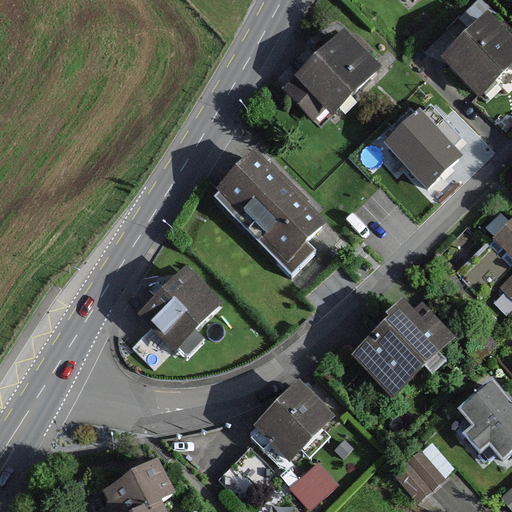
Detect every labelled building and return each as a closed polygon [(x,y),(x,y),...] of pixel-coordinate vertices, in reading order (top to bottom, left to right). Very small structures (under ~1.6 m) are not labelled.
[(480,102),(511,69),(511,39),(488,16),(441,63),(480,102)] [(380,72),(343,35),(280,97),(308,124),(319,113),(329,122),(380,72)] [(321,231),(250,165),(214,204),(285,269),(321,231)] [(511,223),(491,246),(511,264),(511,275),(498,291),(511,303),(511,223)] [(216,310),(183,277),(145,316),(179,348),(216,310)] [(388,406),(446,345),(421,321),(414,329),(394,309),(343,362),(388,406)] [(292,467),(336,420),(299,386),(255,432),(292,467)] [(474,458),(483,451),(498,467),(511,454),(511,417),(484,387),(452,416),(466,431),(457,439),(474,458)] [(426,446),(388,479),(413,508),(451,475),(426,446)] [(244,498),(272,469),(253,452),(226,481),(244,498)] [(309,511),(311,511),(339,488),(320,466),(291,491),(309,511)] [(112,511),(142,511),(158,504),(173,496),(157,467),(109,494),(112,501),(109,507),(112,511)] [(507,511),(511,511),(511,487),(497,500),(507,511)]
